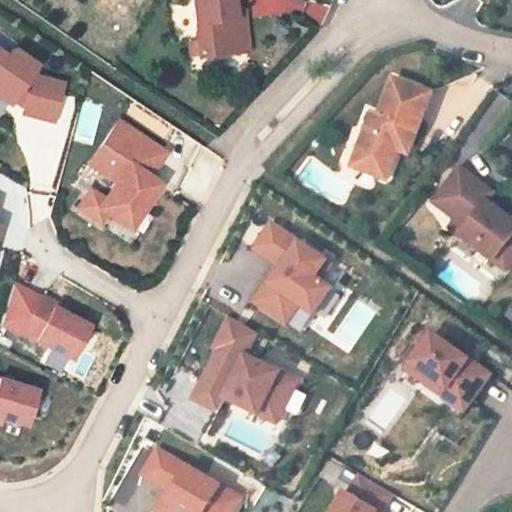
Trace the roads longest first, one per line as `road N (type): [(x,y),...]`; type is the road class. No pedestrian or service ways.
road 1 (residential): [(168,315),(241,164),(378,13),(511,50)]
road 2 (residential): [(63,511),(168,315)]
road 3 (residential): [(168,315),(58,249)]
